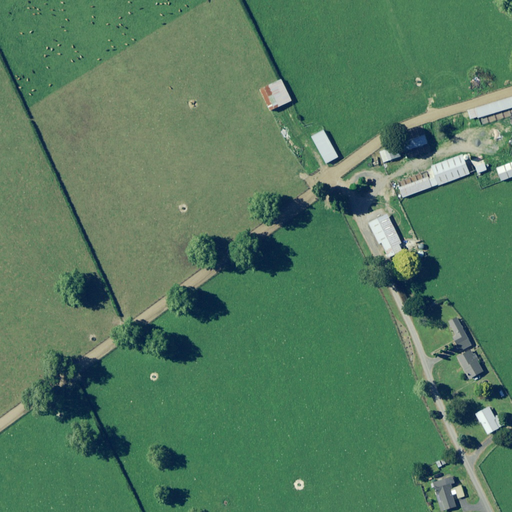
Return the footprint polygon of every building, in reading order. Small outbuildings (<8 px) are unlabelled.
[(294,101),(284,79),(261,90),(271,112),(294,101)] [(478,118),(511,107),(511,97),(468,112),(470,119),(477,117),(478,118)] [(340,157),(326,130),(313,137),(327,164),(340,157)] [(428,144),(425,135),(379,152),(383,163),(401,157),(400,154),(428,144)] [(438,185),(438,186),(470,174),(462,155),(431,166),(434,175),(434,176),(428,178),(400,188),(404,198),(432,187),(438,185)] [(511,177),(511,162),(496,169),(501,181),(511,177)] [(487,170),(485,163),(475,167),(478,174),(487,170)] [(404,251),(387,214),(369,223),(379,244),(382,243),(389,258),(404,251)] [(472,345),(457,318),(449,322),(456,336),(453,338),(460,352),(472,345)] [(477,360),(471,350),(457,358),(469,380),(483,372),(477,360)] [(501,427),(489,407),(476,415),(488,435),(501,427)] [(452,495),(453,495),(457,494),(458,498),(466,496),(463,485),(455,487),(454,483),(452,478),(434,483),(436,490),(435,490),(441,511),(456,508),(452,495)]
